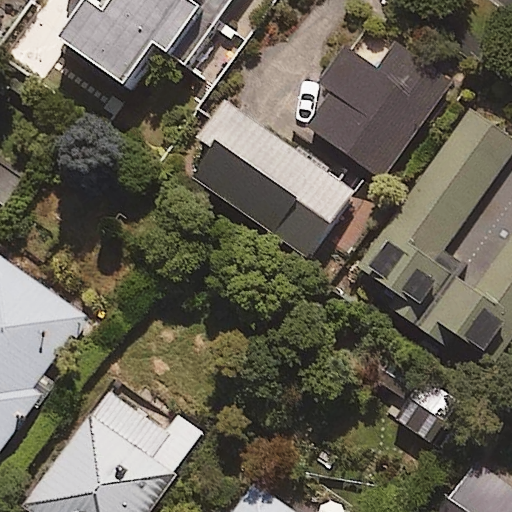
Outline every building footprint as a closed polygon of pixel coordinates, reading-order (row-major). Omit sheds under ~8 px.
[(191,67),(237,0),(97,0),(70,40),(135,85),(161,47),(191,67)] [(386,180),(456,83),(380,27),(309,125),(386,180)] [(358,193),(233,104),(207,140),(221,151),(201,179),(312,258),(358,193)] [(511,156),(511,134),(474,109),(365,267),(430,311),(462,265),(445,254),(511,156)] [(511,343),(511,244),(480,289),(463,278),(427,329),(451,346),(462,332),(501,359),(511,343)] [(88,318),(0,255),(0,449),(5,453),(51,387),(43,382),(88,318)] [(151,511),(201,441),(115,381),(28,506),(36,511),(151,511)] [(511,511),(511,483),(481,462),(447,511),(511,511)] [(296,511),(256,485),(237,511),(296,511)]
